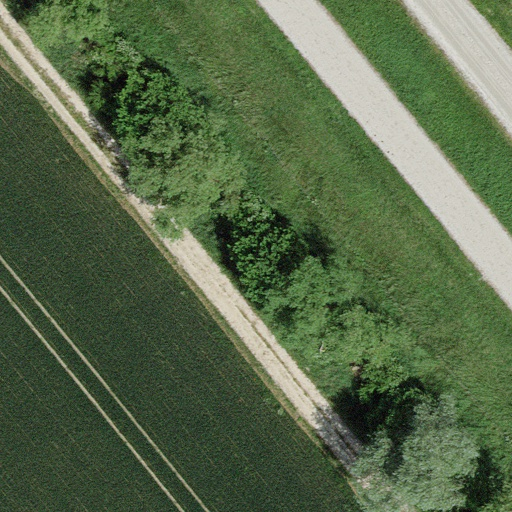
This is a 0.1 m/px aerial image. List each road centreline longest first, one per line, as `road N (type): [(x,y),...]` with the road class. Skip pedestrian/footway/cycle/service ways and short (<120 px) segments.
road 1 (track): [(0,20),(401,511)]
road 2 (track): [(277,0),(511,288)]
road 3 (track): [(511,94),(435,0)]
